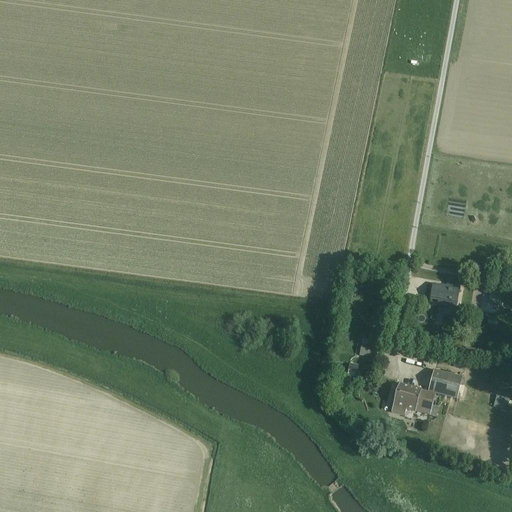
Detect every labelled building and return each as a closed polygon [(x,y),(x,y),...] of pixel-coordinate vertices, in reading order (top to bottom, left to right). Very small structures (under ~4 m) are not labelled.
[(438,302),(437,306),(456,309),(460,288),(447,286),(446,289),(432,286),(430,301),(438,302)] [(490,290),(488,305),(500,306),(502,292),(490,290)] [(363,341),(359,357),(376,360),(379,344),(363,341)] [(491,367),(492,364),(494,356),(466,349),(464,356),(457,355),(456,359),(477,364),(478,364),(491,367)] [(434,372),(429,394),(435,396),(456,402),(462,379),(434,372)] [(399,386),(391,413),(404,417),(406,412),(415,414),(429,418),(435,396),(429,394),(421,392),(399,386)] [(509,401),(497,397),(494,408),(506,412),(509,401)]
